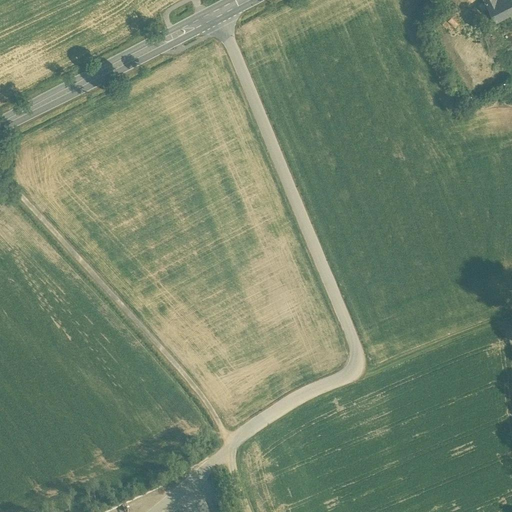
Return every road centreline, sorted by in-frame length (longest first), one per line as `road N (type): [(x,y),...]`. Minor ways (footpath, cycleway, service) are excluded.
road 1 (unclassified): [(247,511),(228,441),(357,359),(216,14)]
road 2 (track): [(228,441),(195,379),(12,185)]
road 3 (secondary): [(216,14),(0,125)]
